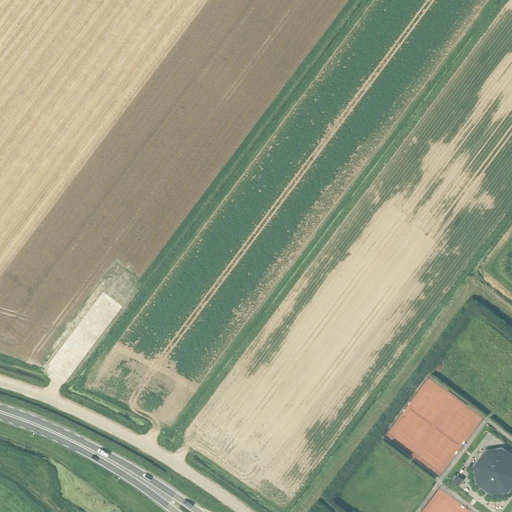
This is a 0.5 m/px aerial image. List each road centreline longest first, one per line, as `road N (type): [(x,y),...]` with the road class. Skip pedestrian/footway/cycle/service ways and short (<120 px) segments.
road 1 (unclassified): [(242,511),(122,435),(0,382)]
road 2 (primary): [(151,487),(0,413)]
